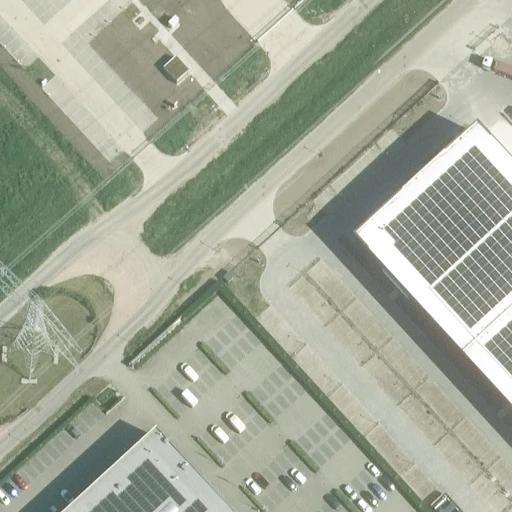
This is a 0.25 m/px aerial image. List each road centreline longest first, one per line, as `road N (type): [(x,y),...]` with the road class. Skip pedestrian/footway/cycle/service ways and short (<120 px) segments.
road 1 (tertiary): [(155,302),(467,0)]
road 2 (tertiary): [(365,0),(97,231)]
road 3 (tertiary): [(0,445),(155,302)]
road 4 (tertiary): [(97,231),(0,317)]
